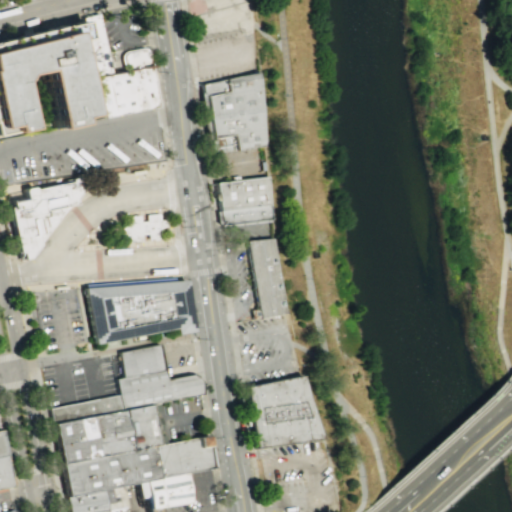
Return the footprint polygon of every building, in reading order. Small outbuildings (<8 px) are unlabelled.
[(148,68),(146,55),(145,52),(140,51),(121,56),(123,69),(113,72),(98,14),(78,19),(91,80),(148,68)] [(0,41),(0,132),(22,128),(12,82),(17,75),(37,71),(49,128),(73,123),(72,118),(84,115),(68,42),(82,39),(78,20),(0,41)] [(149,68),(90,81),(98,119),(154,107),(150,85),(152,85),(149,68)] [(256,71),(259,110),(262,145),(257,146),(208,153),(206,140),(209,139),(202,94),(199,93),(197,84),(256,71)] [(215,222),(221,226),(270,221),(265,175),(261,176),(210,182),(215,222)] [(25,257),(66,205),(72,204),(71,199),(77,192),(73,177),(67,179),(67,181),(30,189),(29,187),(27,187),(21,188),(20,189),(20,191),(21,197),(8,200),(9,206),(4,207),(15,259),(25,257)] [(163,213),(164,238),(145,240),(144,234),(139,234),(139,240),(126,241),(125,235),(120,236),(118,216),(137,215),(138,221),(144,221),(143,214),(163,213)] [(244,240),(271,237),(283,312),(257,318),(256,318),(253,300),(244,240)] [(80,292),(90,348),(162,332),(163,339),(192,335),(184,284),(80,292)] [(48,406),(64,511),(124,511),(121,485),(136,482),(139,498),(146,496),(148,509),(189,502),(184,472),(210,468),(205,435),(164,442),(163,435),(159,435),(156,416),(150,417),(149,411),(151,411),(149,402),(199,394),(196,374),(162,379),(157,344),(115,351),(120,377),(112,378),(115,395),(48,406)] [(300,374),(320,438),(253,447),(242,386),(300,374)]
